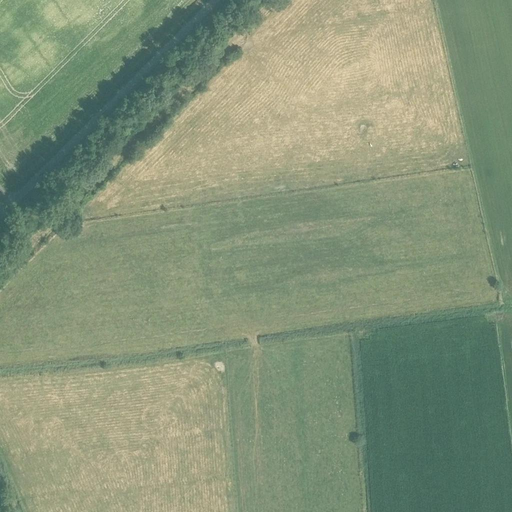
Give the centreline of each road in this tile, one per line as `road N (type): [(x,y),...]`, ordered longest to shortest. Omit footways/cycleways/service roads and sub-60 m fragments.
road 1 (track): [(0,273),(275,0)]
road 2 (unclassified): [(0,207),(211,0)]
